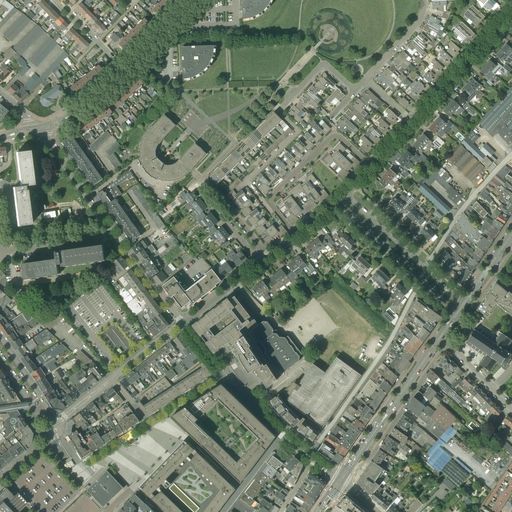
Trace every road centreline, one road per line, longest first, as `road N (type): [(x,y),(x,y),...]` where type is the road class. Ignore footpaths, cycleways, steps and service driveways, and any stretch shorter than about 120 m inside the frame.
road 1 (residential): [(308,456),(421,282)]
road 2 (residential): [(259,254),(249,252),(197,185),(204,178),(259,249)]
road 3 (residential): [(308,456),(241,395),(182,324)]
road 4 (residential): [(370,164),(340,136),(328,138),(270,198),(295,234)]
road 5 (residential): [(410,120),(511,12)]
road 6 (residential): [(427,272),(460,212),(511,154)]
road 7 (residential): [(182,324),(110,228)]
